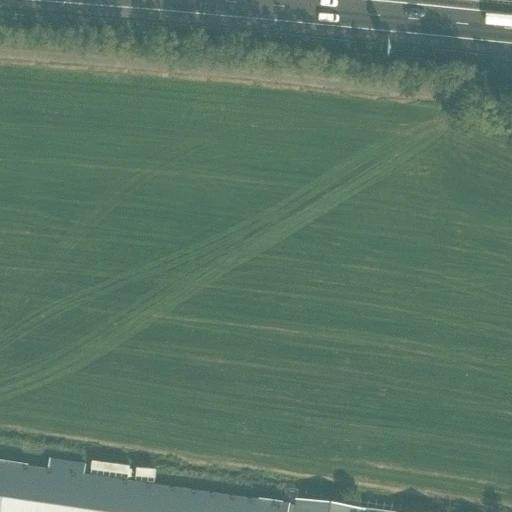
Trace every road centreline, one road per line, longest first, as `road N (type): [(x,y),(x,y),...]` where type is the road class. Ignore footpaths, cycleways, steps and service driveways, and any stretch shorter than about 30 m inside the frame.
road 1 (unclassified): [(511,93),(0,44)]
road 2 (motorway): [(117,0),(511,35)]
